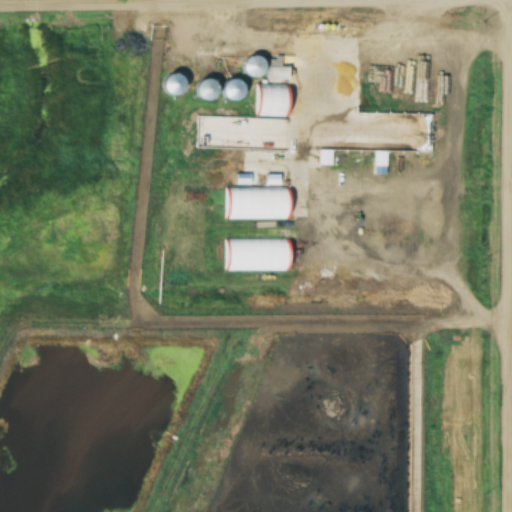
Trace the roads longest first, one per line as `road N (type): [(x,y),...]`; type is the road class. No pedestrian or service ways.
road 1 (residential): [(507,511),(509,0)]
road 2 (residential): [(509,0),(0,6)]
